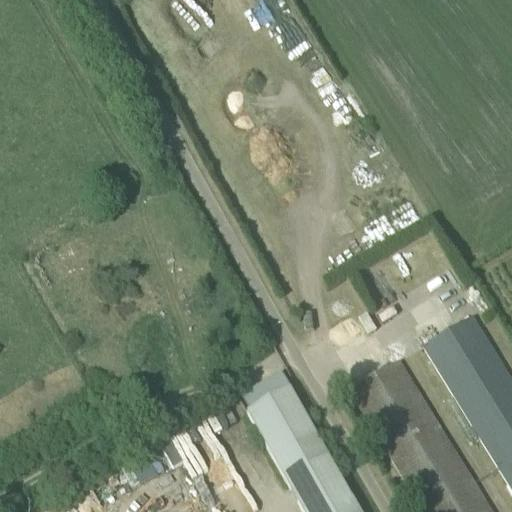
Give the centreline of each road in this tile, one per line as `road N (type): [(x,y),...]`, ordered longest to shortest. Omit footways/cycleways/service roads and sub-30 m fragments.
road 1 (unclassified): [(379,511),(89,0)]
road 2 (track): [(0,497),(191,389),(293,359)]
